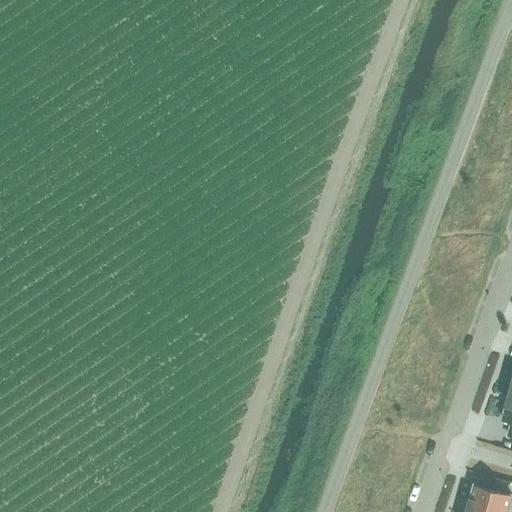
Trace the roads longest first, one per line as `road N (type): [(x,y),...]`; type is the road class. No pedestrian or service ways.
road 1 (unclassified): [(327,511),(511,11)]
road 2 (residential): [(511,260),(421,511)]
